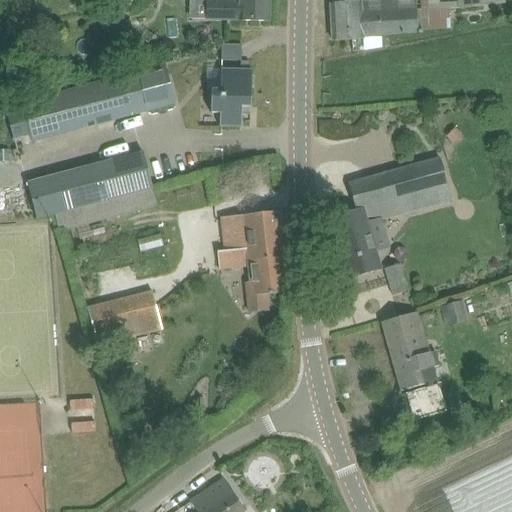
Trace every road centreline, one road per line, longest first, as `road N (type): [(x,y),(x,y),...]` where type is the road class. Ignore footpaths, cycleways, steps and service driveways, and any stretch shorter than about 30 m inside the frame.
road 1 (tertiary): [(319,397),(311,303),(314,0)]
road 2 (unclassified): [(135,511),(212,451),(319,397)]
road 3 (tertiary): [(365,511),(319,397)]
